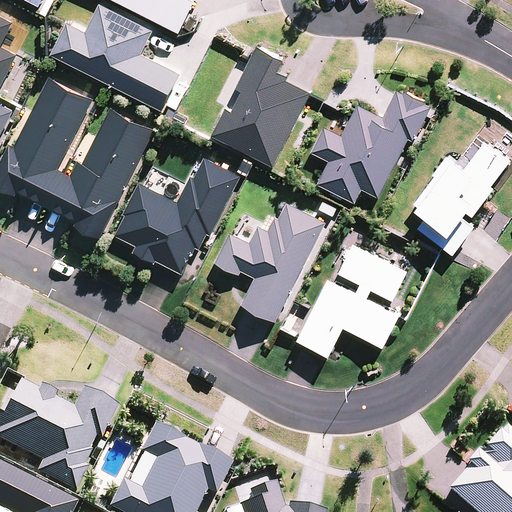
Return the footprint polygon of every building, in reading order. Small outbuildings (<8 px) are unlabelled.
[(120,0),(181,30),(196,0),(120,0)] [(69,18),(53,51),(164,107),(183,70),(145,51),(156,28),(102,1),(88,28),(69,18)] [(0,87),(1,88),(20,52),(3,43),(15,20),(0,12),(0,87)] [(226,106),(213,133),(276,164),(314,90),(289,78),(291,74),(280,68),(286,57),(258,43),(237,86),(244,89),(234,109),(226,106)] [(11,140),(0,162),(0,184),(17,192),(19,190),(78,219),(76,223),(103,236),(155,129),(112,108),(85,162),(79,160),(73,173),(59,167),(94,97),(49,76),(16,143),(11,140)] [(330,158),(319,181),(356,201),(364,187),(380,195),(410,136),(415,139),(434,104),(428,101),(429,99),(406,88),(405,90),(398,87),(385,114),(359,102),(344,133),(325,124),(313,149),(330,158)] [(0,139),(16,107),(0,98),(0,139)] [(455,251),(478,222),(466,214),(469,208),(475,213),(496,185),(493,183),(511,158),(511,155),(487,137),(486,139),(478,133),(464,152),(471,157),(467,163),(456,156),(455,158),(448,153),(435,171),(436,173),(414,200),(420,204),(418,205),(429,213),(419,225),(455,251)] [(156,260),(158,257),(185,271),(198,245),(202,247),(209,231),(212,232),(243,174),(206,156),(196,176),(192,174),(181,200),(142,181),(125,212),(127,213),(117,233),(138,244),(136,249),(156,260)] [(278,319),(328,220),(289,200),(280,217),(276,215),(270,228),(260,223),(251,240),(232,230),(217,260),(242,271),(243,269),(257,275),(243,302),(278,319)] [(358,290),(330,275),(299,337),(332,353),(346,324),(386,344),(402,312),(369,295),(374,287),(395,297),(410,268),(356,240),(340,270),(363,281),(358,290)] [(0,440),(41,461),(36,472),(75,492),(88,467),(84,465),(91,451),(88,450),(95,436),(100,439),(117,406),(83,389),(73,408),(54,398),(56,394),(41,386),(39,390),(20,380),(9,402),(5,399),(0,409),(0,440)] [(122,480),(109,507),(120,511),(194,511),(206,490),(215,495),(232,463),(155,424),(140,452),(143,453),(128,483),(122,480)] [(468,466),(447,489),(474,511),(511,511),(511,432),(504,426),(499,432),(498,430),(484,448),(485,449),(480,455),(476,451),(465,463),(468,466)] [(71,511),(76,502),(0,464),(0,511),(71,511)] [(223,511),(325,511),(326,511),(287,504),(286,508),(283,508),(275,482),(248,492),(251,500),(239,505),(240,506),(223,511)]
